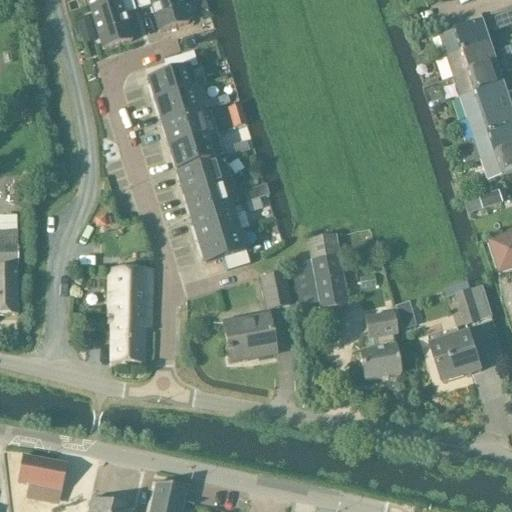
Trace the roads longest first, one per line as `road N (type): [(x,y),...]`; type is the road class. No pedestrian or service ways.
road 1 (residential): [(160,391),(169,304),(106,72),(183,51)]
road 2 (tertiary): [(0,436),(381,511)]
road 3 (unclassified): [(511,463),(160,391)]
road 4 (unclassified): [(160,391),(0,361)]
